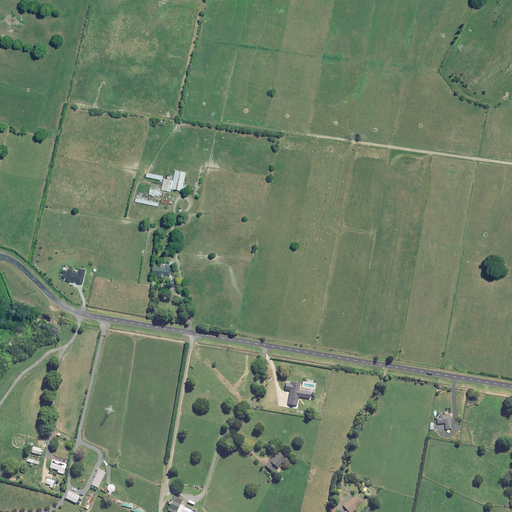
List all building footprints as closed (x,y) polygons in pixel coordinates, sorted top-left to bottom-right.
[(172,189),(182,191),(186,173),(176,171),(173,181),(164,179),(162,190),(171,192),(171,189),(172,189)] [(146,177),(160,180),(160,182),(162,182),(163,176),(147,173),(146,177)] [(140,196),(139,199),(136,198),(135,202),(158,207),(159,203),(145,200),(145,197),(140,196)] [(175,274),(175,265),(163,265),(163,268),(152,268),(152,275),(159,275),(159,278),(164,278),(164,276),(169,276),(169,274),(175,274)] [(71,282),(72,282),(72,283),(75,284),(75,283),(76,283),(76,284),(83,285),(86,270),(80,269),(79,274),(73,273),(73,270),(69,269),(68,272),(63,270),(62,274),(63,274),(63,276),(62,276),(64,280),(67,278),(66,282),(71,283),(71,282)] [(301,384),(292,382),(291,384),(286,383),(285,390),(290,391),(288,404),(297,406),(298,397),(310,399),(311,392),(300,390),(301,384)] [(444,417),(444,415),(440,415),(440,418),(437,418),(438,424),(445,423),(446,430),(452,429),(450,416),(444,417)] [(41,449),(33,447),(32,453),(39,455),(41,449)] [(274,473),(285,460),(286,461),(288,458),(286,456),(279,450),(266,466),(274,473)] [(67,465),(53,460),(50,468),(58,471),(58,473),(65,475),(66,472),(64,471),(67,465)] [(106,472),(99,469),(92,485),(98,488),(106,472)] [(56,481),(47,479),(46,484),(51,485),(50,487),(52,488),(53,486),(54,486),(56,481)] [(80,496),(69,491),(66,498),(76,503),(80,496)] [(363,502),(357,495),(344,506),(349,511),(353,511),(357,509),(356,508),(363,502)] [(183,501),(173,496),(171,500),(173,501),(168,511),(171,511),(181,511),(184,506),(181,505),(183,501)]
